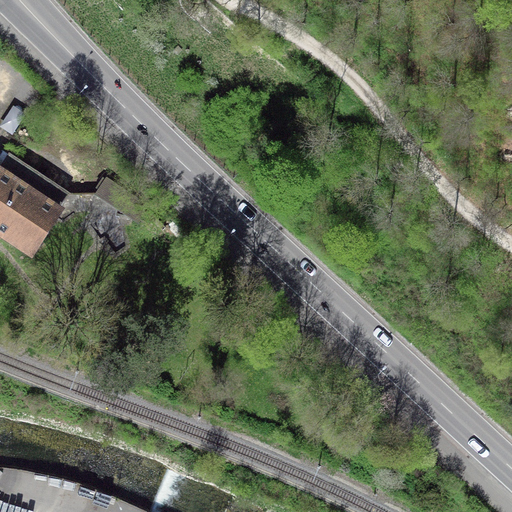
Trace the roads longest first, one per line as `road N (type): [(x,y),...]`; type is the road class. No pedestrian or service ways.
road 1 (primary): [(511,471),(18,0)]
road 2 (track): [(230,0),(372,101),(423,169),(511,247)]
